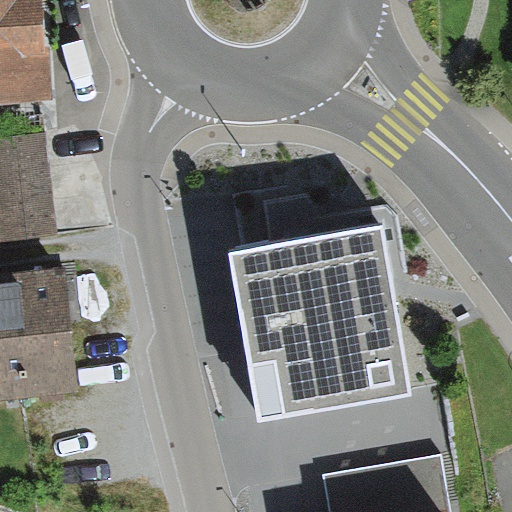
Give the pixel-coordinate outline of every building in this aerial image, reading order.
[(50,0),(0,0),(0,82),(55,80),(50,0)] [(47,126),(0,131),(0,234),(59,228),(47,126)] [(416,384),(386,210),(234,236),(263,410),(416,384)] [(0,384),(78,377),(66,251),(0,256),(0,384)] [(323,468),(330,511),(414,511),(449,506),(439,449),(323,468)]
